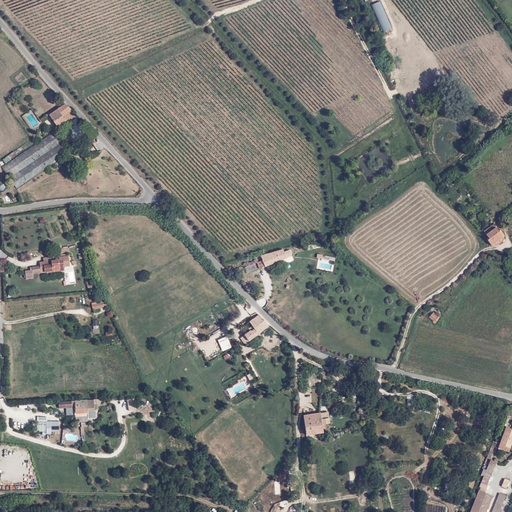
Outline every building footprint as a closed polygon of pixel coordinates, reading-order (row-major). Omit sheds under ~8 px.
[(380,1),(371,5),(383,32),(393,28),(380,1)] [(72,110),(66,104),(50,116),(57,127),(56,128),(58,132),(64,128),(61,125),(69,119),(71,120),(75,118),(71,111),(72,110)] [(63,145),(60,141),(54,139),(49,137),(2,169),(17,190),(49,168),(69,155),(63,145)] [(8,161),(17,156),(14,152),(6,157),(8,161)] [(495,223),(484,230),(489,239),(487,240),(491,245),(503,237),(495,223)] [(284,249),(261,256),(263,261),(259,263),(261,268),(286,258),(286,257),(292,255),(290,251),(285,253),(284,249)] [(32,271),(27,271),(27,278),(33,277),(32,273),(42,272),(43,276),(46,275),(45,273),(64,271),(64,267),(70,266),(69,255),(59,256),(60,260),(52,261),(51,257),(43,257),(44,261),(40,262),(40,267),(31,268),(32,271)] [(270,326),(259,312),(247,321),(253,329),(242,338),(247,345),(270,326)] [(423,394),(412,396),(414,404),(424,402),(423,394)] [(94,400),(59,402),(59,409),(75,408),(76,418),(89,417),(89,419),(97,418),(96,411),(95,411),(94,400)] [(136,402),(128,403),(130,410),(137,409),(136,402)] [(328,413),(303,415),(305,432),(322,431),(321,426),(329,426),(328,413)] [(48,416),(37,416),(37,424),(46,425),(46,428),(52,428),(52,430),(60,431),(60,421),(48,421),(48,416)] [(511,429),(505,427),(500,441),(495,439),(494,442),(492,442),(486,458),(489,459),(494,448),(496,449),(497,448),(507,452),(511,438),(511,429)] [(478,490),(469,511),(485,511),(492,495),(484,493),(487,485),(486,485),(495,461),(490,460),(486,470),(483,469),(481,474),(483,475),(478,487),(480,487),(479,490),(478,490)] [(499,511),(506,496),(499,494),(492,511),(499,511)]
